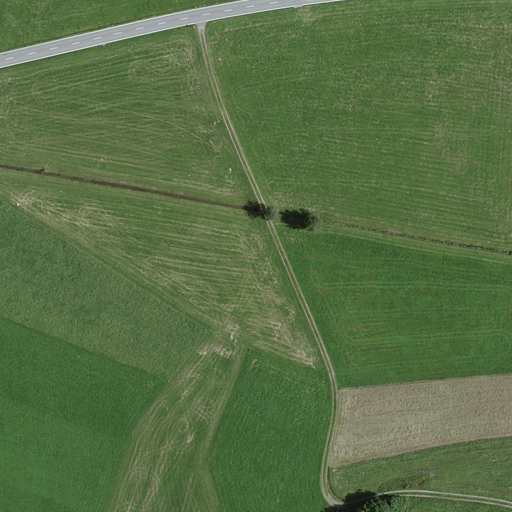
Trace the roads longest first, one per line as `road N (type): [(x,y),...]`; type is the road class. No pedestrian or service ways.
road 1 (track): [(198,15),(218,98),(331,373),(327,496),(340,505),(400,492),(511,505)]
road 2 (secondary): [(290,0),(0,60)]
